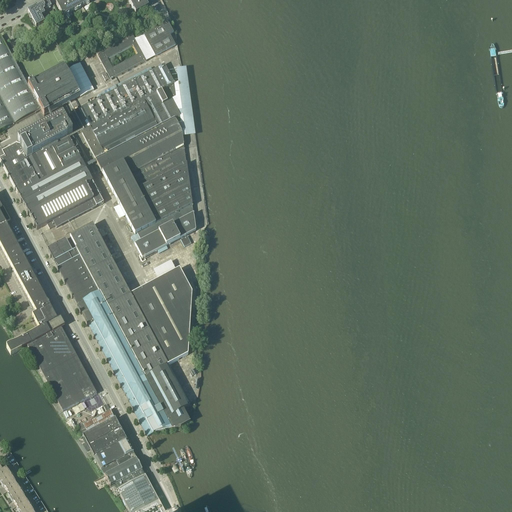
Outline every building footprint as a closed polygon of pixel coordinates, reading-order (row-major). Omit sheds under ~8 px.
[(48,0),(27,11),(36,27),(44,23),(41,16),(45,14),(43,12),(44,11),(51,7),(48,0)] [(63,17),(77,10),(72,0),(64,0),(56,5),(63,17)] [(87,0),(72,0),(77,10),(89,3),(87,0)] [(144,0),(127,0),(135,14),(148,7),(144,0)] [(143,35),(155,57),(175,46),(169,36),(173,34),(167,22),(143,35)] [(134,68),(140,65),(146,62),(134,39),(131,32),(126,35),(120,39),(120,38),(114,42),(113,42),(107,45),(101,49),(101,48),(95,52),(110,80),(122,75),(121,75),(128,72),(128,71),(134,68)] [(41,111),(27,87),(16,65),(11,55),(8,51),(1,37),(0,37),(0,132),(4,131),(10,128),(41,111)] [(80,64),(68,70),(73,79),(71,80),(80,98),(94,91),(80,64)] [(186,165),(182,134),(177,126),(180,123),(179,117),(169,101),(176,98),(174,85),(164,66),(152,72),(102,98),(71,114),(134,236),(191,206),(186,165)] [(30,85),(27,87),(41,111),(44,117),(79,98),(63,68),(30,85)] [(151,68),(100,94),(102,98),(152,72),(151,68)] [(103,204),(81,162),(84,160),(65,122),(59,120),(22,140),(20,146),(16,145),(2,152),(1,153),(0,151),(0,162),(17,195),(36,231),(38,230),(47,225),(49,230),(55,227),(56,229),(103,204)] [(0,203),(0,246),(36,314),(32,316),(39,330),(6,348),(11,356),(17,353),(22,350),(27,347),(50,334),(61,329),(65,327),(60,319),(57,320),(8,228),(6,224),(10,222),(0,203)] [(166,247),(195,231),(192,215),(134,245),(142,259),(157,251),(158,254),(167,250),(166,247)] [(187,355),(191,293),(179,270),(130,296),(92,226),(70,238),(76,249),(76,250),(72,252),(65,240),(49,249),(47,250),(87,326),(88,326),(97,343),(97,344),(100,349),(100,350),(101,350),(106,361),(106,362),(107,361),(109,366),(109,367),(110,367),(116,378),(115,378),(116,379),(122,390),(121,390),(122,391),(125,396),(124,396),(125,397),(125,396),(128,401),(128,402),(134,412),(133,412),(147,438),(155,434),(180,428),(190,423),(191,412),(167,366),(187,355)] [(191,244),(187,237),(180,240),(184,248),(191,244)] [(96,395),(65,337),(61,329),(50,334),(27,347),(62,413),(96,395)] [(88,434),(115,420),(110,411),(83,425),(77,428),(82,437),(88,434)] [(126,441),(120,430),(115,420),(88,434),(82,437),(80,438),(81,439),(83,438),(89,450),(94,458),(126,441)] [(136,459),(133,454),(126,441),(94,458),(97,463),(101,472),(104,476),(136,459)] [(145,476),(142,471),(136,459),(104,476),(104,477),(105,478),(108,485),(110,488),(111,487),(114,485),(117,491),(145,476)] [(2,472),(0,468),(0,481),(2,484),(11,478),(6,469),(2,472)] [(162,511),(164,511),(161,506),(145,476),(117,491),(114,492),(114,493),(116,497),(117,497),(120,496),(128,511),(162,511)] [(20,493),(17,487),(11,478),(2,484),(11,499),(20,493)] [(22,511),(30,508),(26,502),(20,493),(11,499),(9,500),(10,503),(13,501),(19,511),(22,511)]
